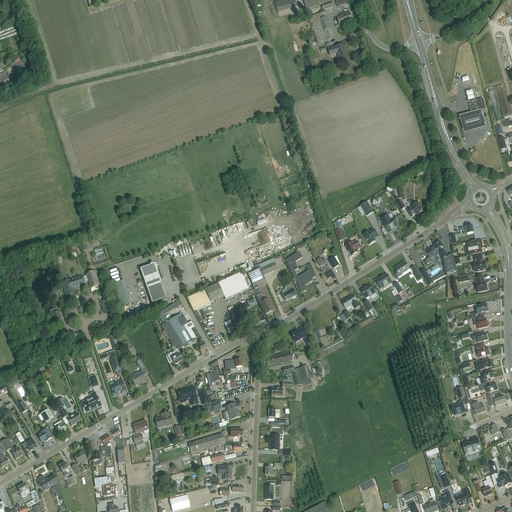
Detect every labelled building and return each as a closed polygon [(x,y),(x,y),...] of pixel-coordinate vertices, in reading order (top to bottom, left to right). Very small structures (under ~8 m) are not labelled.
[(281,0),(275,2),(278,13),(297,6),(295,0),(281,0)] [(303,0),(306,9),(321,5),(323,11),(325,10),(333,8),(330,0),(303,0)] [(338,17),(337,18),(339,25),(341,25),(352,21),(349,12),(340,14),(341,16),(338,17)] [(321,23),(320,23),(323,32),(324,32),(325,33),(331,31),(327,19),(321,21),(321,23)] [(19,23),(0,30),(0,41),(22,32),(19,23)] [(335,47),(328,49),(330,56),(337,54),(339,61),(348,59),(346,52),(345,53),(344,50),(345,50),(343,45),(335,47)] [(0,93),(12,89),(5,73),(0,74),(0,93)] [(475,100),(468,102),(471,112),(475,113),(479,112),(478,111),(482,110),(483,110),(485,109),(486,109),(483,99),(482,99),(480,100),(479,100),(475,101),(475,100)] [(480,109),(459,115),(464,132),(485,126),(480,109)] [(507,149),(510,148),(508,140),(504,140),(503,137),(503,138),(498,139),(501,151),(507,149)] [(401,210),(406,208),(402,201),(397,204),(401,210)] [(361,207),(357,209),(361,215),(365,213),(367,217),(373,212),(367,202),(360,206),(361,207)] [(412,208),(407,211),(411,217),(416,214),(417,215),(423,211),(418,203),(412,207),(412,208)] [(394,218),(394,219),(391,215),(390,214),(388,216),(387,216),(381,220),(384,225),(383,225),(388,234),(388,233),(392,231),(392,230),(399,226),(394,218)] [(474,233),(472,226),(459,228),(460,231),(466,230),(467,234),(474,233)] [(369,232),(363,236),(369,246),(375,242),(374,239),(379,237),(374,230),(370,232),(369,232)] [(92,249),(89,240),(82,242),(85,251),(92,249)] [(347,246),(346,247),(352,257),(352,256),(353,257),(355,255),(355,254),(358,252),(357,251),(361,248),(357,241),(353,244),(352,243),(351,244),(350,243),(347,245),(347,246)] [(483,248),(482,247),(482,248),(482,246),(482,245),(483,244),(483,243),(482,242),(481,241),(467,243),(468,246),(465,247),(466,256),(482,253),(481,249),(483,248)] [(443,260),(448,257),(444,251),(444,250),(440,243),(439,243),(438,242),(433,245),(434,247),(433,247),(434,248),(431,249),(426,251),(431,259),(434,256),(436,259),(440,257),(442,260),(443,260)] [(312,268),(308,271),(297,277),(295,271),(298,269),(295,262),(302,258),(298,252),(299,252),(298,251),(296,252),(296,253),(286,260),(294,279),(295,278),(301,293),(307,291),(303,284),(306,282),(307,284),(313,280),(312,279),(316,277),(312,268)] [(448,257),(443,260),(446,277),(448,275),(455,271),(456,271),(453,254),(448,257)] [(475,272),(482,271),(487,270),(485,262),(483,262),(482,260),(483,260),(482,254),(474,256),(475,264),(473,264),(475,272)] [(334,257),(328,261),(333,269),(340,265),(339,265),(340,264),(337,256),(334,258),(334,257)] [(321,258),(316,261),(320,268),(324,266),(325,267),(321,269),(328,279),(334,275),(328,266),(327,264),(325,259),(322,261),(321,258)] [(273,259),(260,265),(264,275),(278,269),(273,259)] [(405,262),(395,269),(396,272),(397,273),(395,274),(398,278),(402,275),(402,274),(409,269),(405,262)] [(156,268),(152,266),(140,270),(152,303),(166,298),(156,268)] [(422,279),(417,271),(414,266),(411,268),(414,274),(413,275),(418,282),(422,279)] [(251,282),(254,290),(256,297),(257,297),(258,300),(260,297),(259,295),(262,294),(259,288),(267,284),(260,269),(256,270),(248,274),(251,282)] [(86,276),(88,282),(90,288),(99,285),(96,277),(100,276),(98,271),(86,275),(86,276)] [(455,271),(448,275),(449,280),(456,279),(455,277),(458,277),(456,271),(455,271)] [(225,280),(205,289),(211,302),(215,300),(216,302),(220,300),(219,298),(224,296),(226,300),(248,289),(241,273),(227,279),(226,280),(225,280)] [(375,281),(380,290),(384,288),(392,283),(387,274),(381,278),(375,281)] [(88,282),(86,276),(82,277),(82,276),(70,280),(63,282),(65,289),(64,289),(66,298),(74,295),(72,287),(79,285),(80,286),(85,285),(84,283),(88,282)] [(478,293),(483,292),(488,291),(486,282),(484,282),(483,276),(475,278),(476,284),(478,293)] [(118,282),(124,306),(134,303),(128,280),(118,282)] [(282,294),(283,297),(282,297),(283,298),(286,302),(285,301),(290,298),(291,299),(296,296),(294,292),(293,289),(291,286),(289,282),(283,285),(285,289),(287,288),(288,291),(286,292),(282,294)] [(401,289),(398,283),(393,286),(399,294),(403,292),(402,291),(401,289)] [(370,284),(366,287),(367,287),(361,291),(363,295),(366,299),(369,296),(369,297),(376,293),(373,288),(370,284)] [(204,290),(187,298),(194,312),(196,317),(199,323),(202,322),(199,316),(197,310),(211,304),(204,290)] [(357,302),(353,295),(346,299),(347,301),(342,303),(346,309),(352,305),(355,310),(360,306),(357,302)] [(109,304),(107,299),(99,302),(100,306),(102,305),(105,313),(111,311),(109,305),(110,305),(110,303),(109,304)] [(268,299),(260,302),(266,314),(273,311),(268,299)] [(363,304),(369,312),(373,309),(368,301),(363,304)] [(242,317),(244,316),(248,314),(244,304),(238,306),(238,307),(242,317)] [(488,312),(488,308),(488,305),(487,304),(475,307),(477,313),(470,314),(471,319),(473,318),(482,316),(481,313),(488,312)] [(232,309),(229,310),(228,311),(233,320),(236,318),(235,316),(240,314),(237,307),(232,309)] [(58,312),(56,313),(55,308),(49,310),(51,316),(54,315),(56,323),(61,322),(58,312)] [(343,314),(340,316),(344,322),(347,320),(351,317),(350,316),(348,312),(347,311),(343,314)] [(265,320),(261,312),(249,318),(253,326),(257,324),(265,320)] [(182,313),(162,325),(164,330),(165,332),(168,335),(168,336),(174,346),(175,346),(177,350),(178,351),(177,350),(196,338),(191,329),(195,327),(192,321),(188,324),(187,322),(184,317),(182,313)] [(356,316),(352,318),(355,323),(358,321),(359,320),(360,319),(357,314),(356,315),(356,316)] [(484,316),(482,316),(473,318),(474,326),(477,325),(478,329),(488,327),(486,319),(484,320),(484,316)] [(239,324),(238,321),(226,327),(229,334),(236,331),(236,330),(241,328),(241,329),(239,324)] [(301,328),(298,330),(298,331),(291,336),(294,340),(296,343),(303,339),(303,340),(307,337),(304,332),(301,328)] [(477,339),(478,343),(488,340),(486,333),(481,335),(481,334),(481,333),(472,336),(473,340),(477,339)] [(478,345),(476,346),(477,351),(477,354),(477,355),(477,356),(478,357),(479,358),(485,357),(490,355),(489,353),(490,353),(490,352),(489,350),(489,349),(488,349),(488,348),(484,349),(483,348),(484,347),(483,343),(478,345)] [(173,352),(165,356),(169,364),(173,361),(175,365),(182,361),(180,356),(178,354),(178,351),(177,350),(173,352)] [(114,351),(106,354),(108,357),(110,356),(115,371),(120,369),(115,354),(114,351)] [(274,354),(266,356),(268,366),(292,361),(290,352),(279,354),(279,355),(275,356),(274,354)] [(136,362),(141,371),(140,372),(135,375),(136,376),(131,379),(135,386),(141,383),(142,384),(146,381),(143,375),(147,372),(148,374),(140,360),(136,362)] [(476,364),(477,367),(476,368),(476,371),(477,371),(492,367),(490,360),(476,364)] [(284,374),(285,374),(287,380),(292,379),(291,373),(294,372),(293,366),(283,369),(284,374)] [(297,385),(302,384),(311,383),(308,366),(294,369),(297,385)] [(213,372),(213,373),(210,374),(212,383),(215,383),(215,382),(220,380),(217,371),(213,372)] [(492,371),(487,372),(482,374),(483,377),(479,379),(481,385),(487,383),(486,380),(494,378),(492,371)] [(95,375),(88,377),(92,388),(98,386),(95,375)] [(462,378),(465,389),(470,387),(467,377),(462,378)] [(11,382),(13,386),(20,382),(18,378),(11,382)] [(122,382),(114,384),(114,383),(113,383),(110,384),(109,385),(113,397),(117,395),(117,393),(121,392),(122,394),(126,392),(122,382)] [(486,390),(487,393),(498,390),(496,383),(488,386),(487,383),(481,385),(479,385),(481,392),(486,390)] [(178,393),(179,398),(181,403),(190,400),(191,406),(198,404),(196,398),(197,398),(195,392),(194,387),(193,388),(193,386),(187,388),(188,390),(178,393)] [(282,397),(283,389),(271,389),(271,397),(282,397)] [(205,391),(199,393),(201,397),(203,405),(209,403),(207,396),(206,395),(212,393),(211,390),(205,391)] [(95,392),(89,395),(91,399),(82,403),(84,408),(83,409),(84,412),(86,412),(86,413),(101,406),(97,397),(95,392)] [(495,403),(496,406),(502,404),(507,403),(505,396),(494,400),(495,403),(494,403),(495,403)] [(60,399),(53,403),(58,411),(63,419),(66,417),(67,419),(69,418),(68,416),(63,408),(65,406),(60,399)] [(473,408),(476,415),(486,411),(485,409),(485,408),(483,404),(480,405),(478,401),(472,404),(473,408)] [(17,405),(22,414),(28,410),(23,402),(17,405)] [(213,405),(208,407),(211,413),(215,411),(215,412),(222,409),(220,402),(212,405),(213,405)] [(240,417),(238,411),(241,410),(239,403),(236,404),(231,405),(227,407),(228,411),(224,412),(223,415),(225,422),(240,417)] [(458,404),(451,407),(452,411),(454,416),(459,414),(459,415),(465,413),(462,403),(458,404)] [(41,414),(43,419),(46,423),(54,419),(48,409),(48,410),(46,406),(41,409),(43,412),(41,414)] [(269,418),(275,418),(276,415),(280,415),(280,410),(276,410),(269,410),(269,418)] [(81,421),(77,413),(69,418),(67,419),(71,427),(81,421)] [(168,413),(164,414),(161,415),(162,418),(155,419),(157,429),(161,428),(162,428),(172,426),(170,416),(169,416),(168,413)] [(144,421),(139,423),(133,425),(136,434),(148,430),(145,420),(144,421)] [(61,421),(54,425),(59,434),(66,430),(61,421)] [(177,436),(186,434),(183,425),(174,428),(177,436)] [(491,427),(492,429),(490,430),(492,436),(500,432),(496,425),(491,427)] [(505,440),(509,438),(511,437),(508,428),(505,430),(505,429),(501,431),(504,436),(505,440)] [(52,438),(50,434),(47,429),(45,431),(44,430),(43,431),(42,431),(41,432),(41,433),(42,434),(38,436),(41,442),(45,440),(46,442),(52,438)] [(116,439),(117,440),(115,441),(118,445),(117,450),(118,464),(125,464),(124,459),(123,449),(123,443),(120,438),(119,439),(118,438),(121,435),(120,433),(120,432),(118,429),(110,433),(114,440),(116,439)] [(231,430),(231,438),(238,438),(238,437),(242,437),(242,430),(231,430)] [(222,434),(217,435),(189,444),(192,454),(225,444),(222,434)] [(108,435),(101,439),(102,442),(102,443),(103,442),(105,446),(105,447),(106,455),(111,454),(110,447),(111,446),(110,444),(109,442),(111,440),(108,435)] [(135,444),(136,447),(137,449),(145,446),(143,440),(144,440),(142,435),(133,438),(135,444)] [(270,450),(275,451),(279,451),(280,436),(271,435),(271,436),(267,436),(267,444),(270,444),(270,450)] [(465,450),(467,454),(471,453),(471,454),(475,452),(475,451),(478,450),(477,448),(480,447),(477,437),(471,439),(472,443),(469,444),(469,443),(462,445),(464,450),(465,450)] [(7,451),(7,452),(10,450),(16,460),(23,456),(18,447),(13,450),(7,439),(6,440),(2,442),(3,445),(7,451)] [(24,442),(21,444),(25,451),(28,449),(30,451),(36,447),(34,443),(32,439),(25,443),(24,442)] [(225,446),(225,449),(225,451),(228,451),(228,452),(241,452),(241,444),(237,444),(237,446),(225,446)] [(102,458),(106,457),(105,447),(100,448),(101,452),(92,453),(93,466),(97,466),(97,461),(102,460),(102,458)] [(437,448),(425,453),(427,458),(439,453),(437,448)] [(0,465),(2,468),(8,464),(0,450),(0,454),(0,465)] [(82,453),(74,458),(78,465),(82,463),(83,464),(87,462),(82,453)] [(223,454),(210,457),(212,463),(224,460),(223,454)] [(479,459),(481,468),(487,466),(485,458),(482,459),(482,458),(479,459)] [(69,469),(65,463),(59,466),(65,476),(67,474),(66,472),(69,469)] [(491,476),(498,474),(495,463),(488,465),(491,476)] [(71,468),(77,477),(81,474),(76,465),(71,468)] [(218,467),(218,475),(223,475),(223,480),(228,480),(228,479),(231,480),(231,475),(230,475),(230,471),(232,471),(232,467),(218,467)] [(500,477),(495,480),(499,489),(508,485),(508,487),(511,485),(511,484),(511,483),(508,474),(506,474),(505,472),(504,472),(502,473),(501,474),(502,476),(500,477)] [(446,473),(439,476),(444,489),(451,486),(446,473)] [(39,484),(38,485),(40,488),(42,487),(45,491),(49,489),(48,488),(50,487),(49,487),(54,484),(55,485),(56,487),(55,487),(56,494),(57,497),(59,496),(60,501),(64,500),(62,495),(63,495),(59,483),(58,483),(56,480),(53,475),(53,476),(51,478),(50,477),(47,479),(47,480),(46,481),(43,476),(38,479),(40,483),(39,484)] [(484,495),(485,498),(493,495),(490,489),(494,487),(489,476),(485,478),(486,481),(483,482),(486,489),(482,491),(484,494),(483,494),(484,495)] [(22,498),(23,498),(27,496),(26,495),(30,493),(25,484),(18,488),(21,494),(21,495),(22,498)] [(103,486),(104,496),(111,496),(111,495),(115,495),(114,495),(113,490),(114,490),(113,485),(103,486)] [(269,501),(270,501),(270,500),(273,500),(274,486),(265,486),(265,493),(266,493),(266,496),(266,500),(269,500),(269,501)] [(220,489),(219,496),(223,496),(224,496),(229,496),(229,492),(232,492),(243,493),(243,487),(238,487),(232,487),(229,487),(229,489),(229,490),(220,489)] [(469,503),(468,499),(472,498),(468,489),(462,492),(464,495),(457,498),(458,502),(460,506),(469,503)] [(34,491),(30,493),(34,500),(32,501),(35,505),(39,503),(37,494),(36,495),(34,491)] [(453,504),(451,499),(449,492),(444,494),(446,497),(438,500),(443,510),(447,508),(447,506),(453,504)] [(37,494),(39,502),(42,511),(46,510),(43,499),(40,493),(37,494)] [(187,496),(169,500),(172,511),(190,507),(187,496)] [(424,507),(425,511),(426,511),(435,511),(438,511),(435,502),(434,499),(430,501),(431,504),(424,507)] [(327,511),(325,503),(307,511),(327,511)] [(410,510),(405,511),(417,511),(414,503),(408,505),(410,510)]
